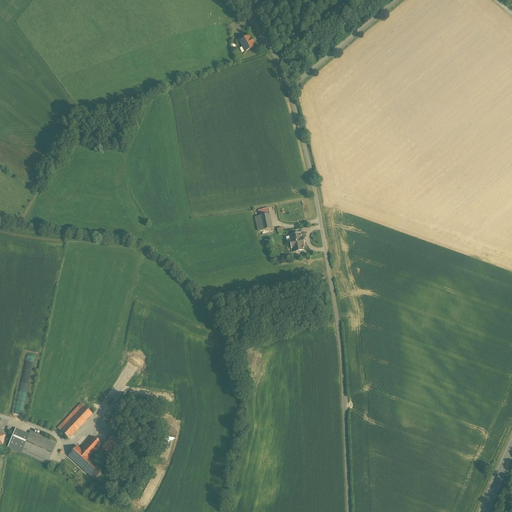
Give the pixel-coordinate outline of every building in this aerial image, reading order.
[(255,48),(249,37),(239,42),(245,53),(255,48)] [(260,218),(256,219),(259,233),(273,230),(269,210),(258,212),(260,218)] [(302,234),(291,236),(294,254),(305,253),(304,248),(306,247),(304,239),(302,239),(302,234)] [(81,404),(58,428),(69,439),(92,414),(85,407),(81,404)] [(56,443),(30,432),(29,435),(16,430),(8,447),(13,449),(47,464),(56,443)] [(128,443),(117,432),(109,441),(120,451),(128,443)] [(81,450),(89,458),(96,451),(101,445),(93,437),(81,450)] [(121,452),(120,451),(109,441),(109,440),(103,447),(101,445),(96,451),(110,464),(121,452)] [(146,455),(149,444),(137,441),(134,448),(135,448),(141,452),(146,455)] [(103,471),(89,458),(81,450),(77,446),(69,456),(94,480),(103,471)] [(136,461),(141,452),(135,448),(130,457),(136,461)]
